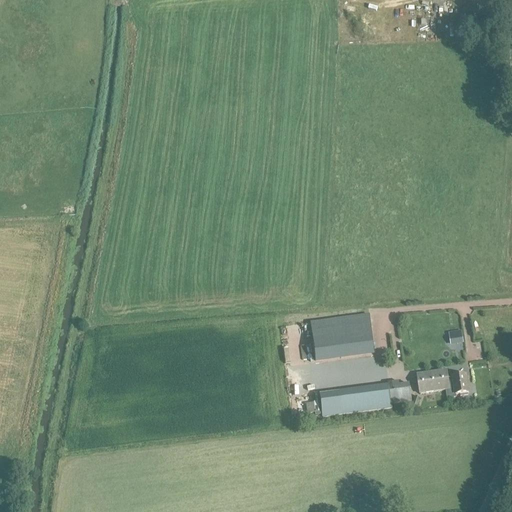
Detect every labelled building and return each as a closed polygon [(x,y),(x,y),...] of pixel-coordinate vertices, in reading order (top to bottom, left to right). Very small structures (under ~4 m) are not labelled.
[(370,315),(310,323),(315,364),(375,356),(370,315)] [(462,332),(449,333),(451,345),(464,343),(462,332)] [(450,390),(448,379),(447,372),(417,376),(420,395),(434,393),(447,391),(450,390)] [(450,390),(447,391),(448,399),(457,397),(457,395),(469,393),(466,376),(453,378),(453,379),(448,379),(450,390)] [(400,386),(399,381),(388,382),(390,404),(412,402),(410,385),(400,386)] [(337,384),(338,402),(350,402),(350,383),(337,384)]
